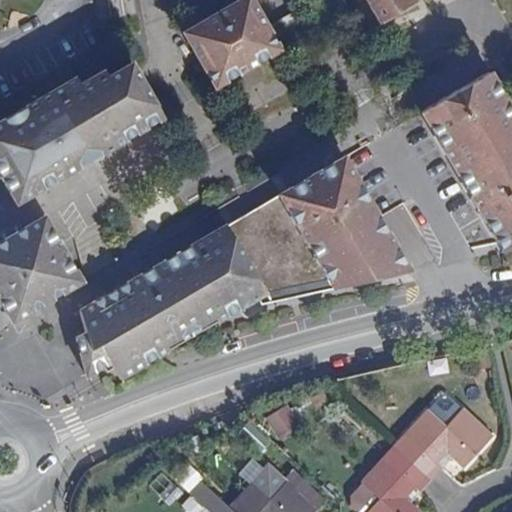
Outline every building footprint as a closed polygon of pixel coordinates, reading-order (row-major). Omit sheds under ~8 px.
[(280,51),(250,0),(239,0),(183,33),(216,89),(280,51)] [(365,0),(381,26),(418,4),(415,0),(365,0)] [(0,173),(18,205),(163,119),(131,63),(83,90),(75,78),(0,122),(0,173)] [(511,247),(511,112),(488,73),(422,112),(501,250),(511,247)] [(81,311),(90,329),(111,364),(119,379),(256,300),(260,306),(408,270),(343,159),(81,311)] [(0,302),(11,323),(81,282),(45,217),(0,243),(0,302)] [(111,364),(90,329),(76,336),(88,376),(111,364)] [(289,405),(267,417),(279,441),(302,429),(289,405)] [(415,445),(405,456),(432,479),(442,469),(436,464),(447,451),(453,457),(465,468),(493,436),(463,410),(446,428),(428,411),(406,437),(415,445)] [(442,469),(453,457),(447,451),(436,464),(442,469)] [(415,511),(408,505),(402,501),(417,486),(421,491),(432,479),(405,456),(396,467),(385,458),(362,483),(379,499),(366,511),(415,511)] [(202,482),(191,493),(210,511),(315,511),(264,465),(225,504),(202,482)] [(402,501),(408,505),(421,491),(417,486),(402,501)]
